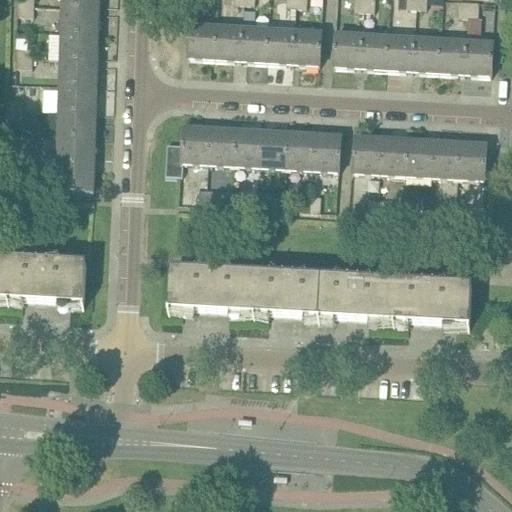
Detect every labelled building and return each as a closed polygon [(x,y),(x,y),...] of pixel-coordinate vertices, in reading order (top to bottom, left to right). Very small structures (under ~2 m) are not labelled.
[(99,0),(62,0),(62,11),(99,13),(99,0)] [(245,11),(245,0),(234,0),(234,10),(245,11)] [(256,0),(245,0),(245,11),(256,11),(256,0)] [(297,15),(297,0),(286,0),(286,14),(297,15)] [(308,0),(297,0),(297,15),(308,15),(308,0)] [(364,18),(364,0),(353,0),(353,17),(364,18)] [(364,0),(364,18),(375,19),(376,1),(364,0)] [(416,18),(418,0),(411,0),(406,0),(406,18),(416,18)] [(418,0),(416,18),(427,19),(429,1),(418,0)] [(17,1),(17,11),(32,12),(32,1),(17,1)] [(469,24),(470,6),(459,5),(458,23),(469,24)] [(470,6),(469,24),(480,24),(481,6),(470,6)] [(32,12),(17,11),(17,22),(32,22),(32,12)] [(99,13),(62,11),(61,38),(98,39),(99,13)] [(245,15),(244,27),(254,28),(255,16),(245,15)] [(215,65),(217,31),(191,30),(188,63),(215,65)] [(243,33),(217,31),(215,65),(241,67),(243,33)] [(269,34),(243,33),(241,67),(267,68),(269,34)] [(269,34),(267,68),(293,70),(295,36),(269,34)] [(322,37),(295,36),(293,70),(320,71),(322,37)] [(61,38),(60,64),(98,65),(98,39),(61,38)] [(360,74),(362,41),(336,39),(334,72),(360,74)] [(362,41),(360,74),(387,75),(389,42),(362,41)] [(415,44),(389,42),(387,75),(413,77),(415,44)] [(415,44),(413,77),(439,79),(441,46),(415,44)] [(441,46),(439,79),(465,80),(467,47),(441,46)] [(467,47),(465,80),(491,82),(493,49),(467,47)] [(16,53),(15,64),(30,65),(31,54),(16,53)] [(30,65),(15,64),(15,75),(30,76),(30,65)] [(60,64),(60,90),(97,91),(98,65),(60,64)] [(97,91),(60,90),(59,117),(96,118),(97,91)] [(6,105),(6,116),(21,116),(22,105),(6,105)] [(21,116),(6,116),(6,126),(10,126),(21,126),(21,116)] [(59,117),(58,143),(95,144),(96,118),(59,117)] [(6,126),(5,140),(9,140),(14,140),(21,140),(21,126),(10,126),(6,126)] [(208,170),(210,133),(184,132),(183,150),(168,149),(166,180),(182,181),(183,169),(208,170)] [(210,133),(208,170),(234,172),(236,135),(210,133)] [(263,136),(236,135),(234,172),(260,173),(263,136)] [(263,136),(260,173),(287,175),(289,138),(263,136)] [(289,138),(287,175),(313,176),(315,139),(289,138)] [(341,141),(315,139),(313,176),(339,178),(341,141)] [(380,180),(382,143),(356,142),(354,179),(380,180)] [(95,144),(58,143),(57,169),(95,170),(95,144)] [(382,143),(380,180),(406,182),(408,145),(382,143)] [(435,146),(408,145),(406,182),(432,183),(435,146)] [(461,148),(435,146),(432,183),(459,185),(461,148)] [(461,148),(459,185),(485,186),(487,149),(461,148)] [(13,156),(13,168),(28,168),(29,157),(13,156)] [(28,168),(13,168),(12,197),(27,198),(28,168)] [(95,170),(57,169),(56,195),(94,197),(95,170)] [(205,218),(207,197),(195,196),(194,217),(205,218)] [(216,197),(207,197),(205,218),(230,219),(231,205),(216,204),(216,197)] [(310,223),(311,204),(301,204),(300,223),(310,223)] [(311,204),(310,223),(319,224),(320,205),(311,204)] [(257,220),(258,206),(247,205),(246,220),(257,220)] [(268,206),(258,206),(257,220),(267,221),(268,206)] [(377,227),(378,207),(368,206),(367,226),(377,227)] [(389,208),(378,207),(377,227),(388,227),(389,208)] [(482,211),(472,210),(471,229),(482,229),(482,211)] [(420,215),(419,229),(429,230),(430,216),(420,215)] [(430,216),(429,230),(439,230),(440,217),(430,216)] [(403,228),(419,229),(419,218),(404,217),(403,228)] [(440,230),(455,231),(456,217),(441,217),(440,230)] [(3,304),(23,305),(70,308),(83,309),(82,313),(84,313),(86,271),(6,266),(3,304)] [(244,318),(246,280),(171,275),(169,318),(170,318),(170,314),(244,318)] [(319,322),(321,284),(246,280),(244,318),(319,322)] [(394,326),(396,288),(321,284),(319,322),(394,326)] [(394,326),(409,327),(455,329),(468,330),(468,334),(469,334),(472,292),(396,288),(394,326)]
